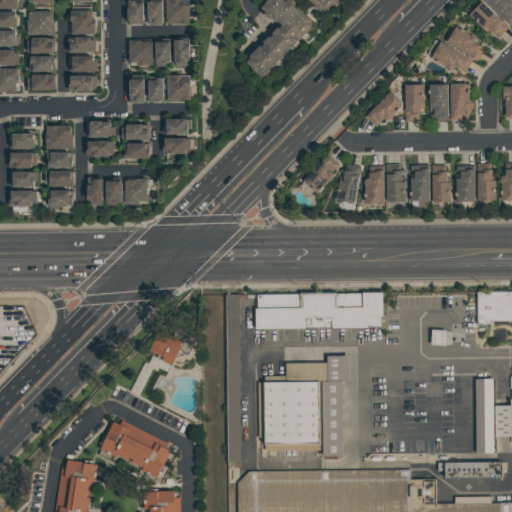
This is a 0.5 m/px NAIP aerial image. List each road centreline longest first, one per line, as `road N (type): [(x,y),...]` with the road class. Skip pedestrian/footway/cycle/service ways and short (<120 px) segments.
road 1 (primary): [(191,256),(407,31)]
road 2 (primary): [(26,425),(191,256)]
road 3 (primary): [(301,96),(146,255)]
road 4 (secondary): [(0,260),(191,256)]
road 5 (residential): [(0,110),(180,109)]
road 6 (residential): [(342,136),(355,145),(511,141)]
road 7 (primary): [(372,257),(275,224),(265,200),(271,170)]
road 8 (residential): [(188,511),(188,447),(108,408)]
road 9 (primary): [(146,255),(51,356)]
road 10 (primary): [(395,0),(301,96)]
road 11 (residential): [(48,511),(57,463),(108,408)]
road 12 (tertiary): [(372,257),(492,257)]
